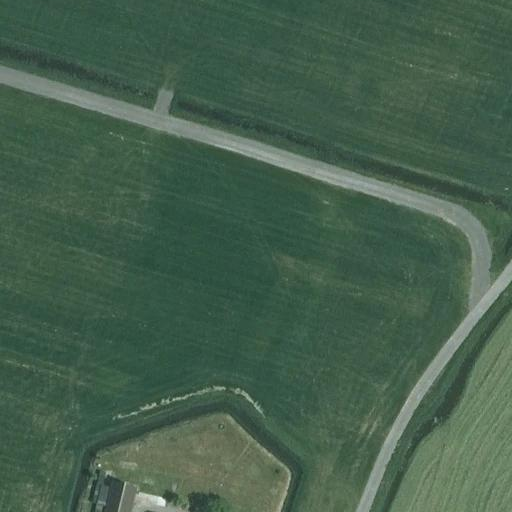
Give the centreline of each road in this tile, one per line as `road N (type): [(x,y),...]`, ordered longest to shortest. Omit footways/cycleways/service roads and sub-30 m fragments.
road 1 (track): [(0,73),(459,217),(480,249),(480,309)]
road 2 (track): [(363,511),(406,412),(511,269)]
